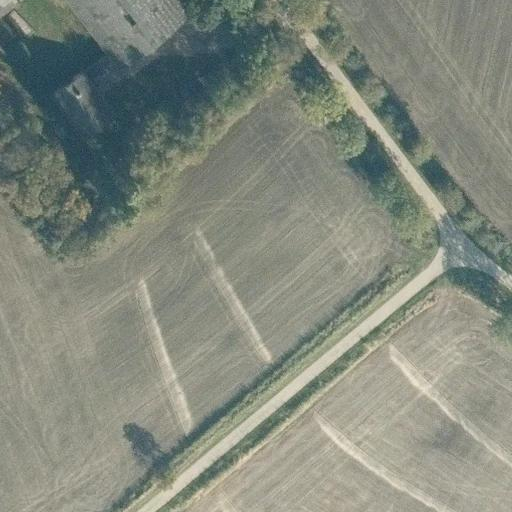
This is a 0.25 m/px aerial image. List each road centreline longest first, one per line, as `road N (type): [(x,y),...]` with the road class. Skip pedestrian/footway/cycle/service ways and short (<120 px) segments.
road 1 (unclassified): [(459,246),(149,511)]
road 2 (unclassified): [(459,246),(294,0)]
